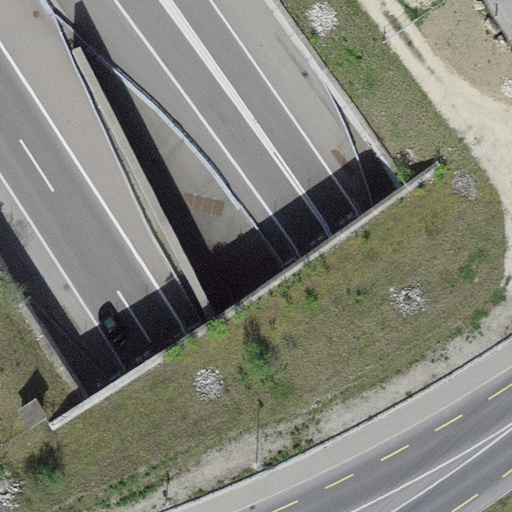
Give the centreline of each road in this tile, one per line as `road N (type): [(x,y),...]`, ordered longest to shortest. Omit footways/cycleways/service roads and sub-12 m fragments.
road 1 (motorway): [(0,107),(259,511)]
road 2 (motorway): [(511,500),(279,160)]
road 3 (motorway): [(279,160),(149,0)]
road 4 (motorway): [(279,160),(178,0)]
road 5 (secondary): [(377,511),(511,425)]
